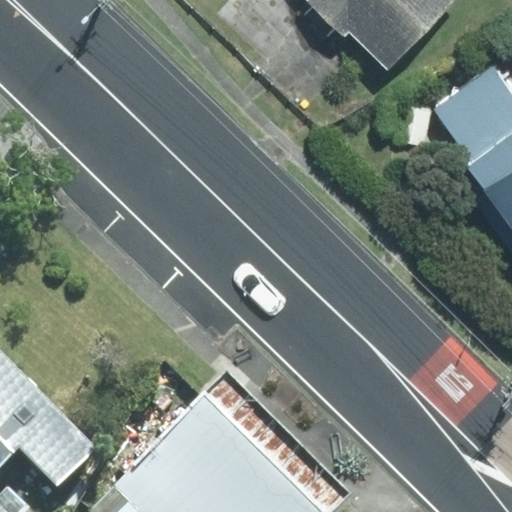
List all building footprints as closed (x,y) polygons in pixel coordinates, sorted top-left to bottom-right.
[(297,0),(333,34),(338,29),(377,65),(439,0),(297,0)] [(511,100),(486,66),(427,109),(463,160),(446,172),(511,259),(511,100)] [(108,454),(0,348),(0,482),(31,451),(71,490),(108,454)] [(140,511),(328,511),(210,395),(118,490),(140,511)] [(0,511),(36,511),(13,489),(0,502),(0,511)] [(140,511),(118,490),(95,511),(140,511)]
